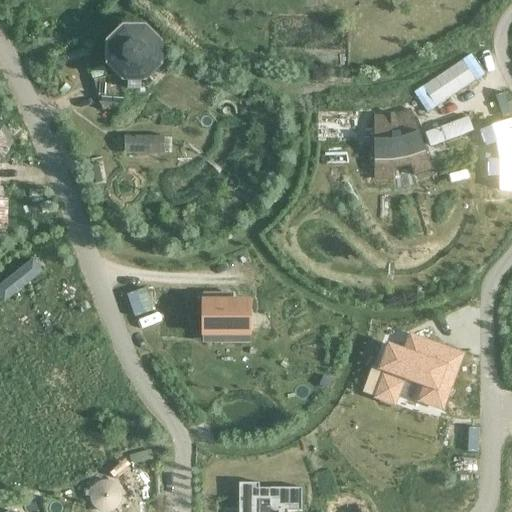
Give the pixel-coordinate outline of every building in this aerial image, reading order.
[(112,63),(125,76),(143,76),(156,63),(156,45),(143,33),(125,33),(112,45),(112,63)] [(391,117),(374,117),(374,180),(375,180),(375,179),(391,179),(391,180),(393,180),(393,165),(409,162),(414,177),(416,176),(415,175),(430,170),(431,171),(432,170),(410,111),(394,117),(391,117)] [(511,122),(479,134),(484,150),(496,146),(499,163),(487,163),(487,180),(499,180),(499,194),(511,193),(511,122)] [(0,129),(0,160),(1,161),(10,145),(1,130),(0,129)] [(124,155),(163,155),(163,137),(124,137),(124,155)] [(0,283),(0,309),(38,289),(27,269),(0,283)] [(203,303),(203,334),(250,334),(250,303),(232,303),(232,296),(204,296),(204,303),(203,303)] [(138,300),(116,308),(125,331),(146,323),(138,300)] [(67,313),(21,334),(36,366),(81,346),(67,313)] [(382,377),(375,398),(393,404),(400,384),(399,383),(401,377),(425,385),(419,401),(442,409),(462,355),(411,337),(405,352),(388,346),(380,369),(386,371),(384,378),(382,377)] [(96,379),(78,387),(101,438),(119,430),(96,379)] [(467,453),(466,436),(437,437),(438,454),(467,453)] [(131,511),(149,511),(148,500),(156,486),(148,472),(132,472),(124,486),(132,500),(131,511)] [(431,511),(448,511),(433,482),(419,489),(431,511)] [(259,483),(238,483),(238,511),(301,511),(302,488),(269,488),(269,490),(259,490),(259,483)]
